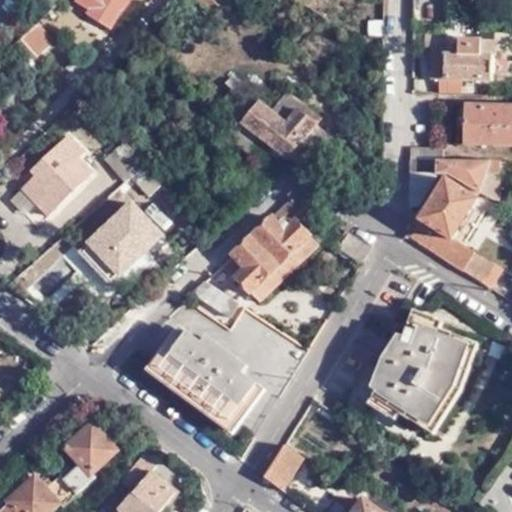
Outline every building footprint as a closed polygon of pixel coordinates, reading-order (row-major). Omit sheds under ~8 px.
[(41,0),(52,11),(63,0),(41,0)] [(79,0),(90,7),(86,14),(113,29),(130,0),(79,0)] [(231,0),(230,0),(196,0),(213,17),(231,0)] [(56,37),(41,22),(23,38),(40,55),(56,37)] [(40,55),(23,38),(4,57),(25,77),(44,58),(40,55)] [(483,54),(484,40),(461,39),(461,55),(449,54),(449,46),(434,46),(434,78),(443,78),(466,79),(495,79),(496,54),(483,54)] [(497,40),(484,40),(483,54),(496,54),(497,40)] [(228,117),(239,126),(243,122),(257,133),(237,159),(265,181),(290,157),(312,172),(337,139),(318,124),(300,110),(284,99),(274,112),(228,78),(223,84),(232,89),(230,92),(241,100),(228,117)] [(466,79),(443,78),(443,92),(466,93),(466,79)] [(303,104),(300,110),(318,124),(323,118),(303,104)] [(511,106),(466,105),(466,144),(511,145),(511,106)] [(243,122),(239,126),(230,138),(244,149),(257,133),(243,122)] [(25,190),(34,201),(50,217),(82,186),(68,170),(85,153),(69,137),(33,172),(38,177),(25,190)] [(413,147),(412,159),(445,159),(445,148),(413,147)] [(125,182),(132,177),(145,164),(131,150),(112,168),(125,182)] [(412,159),(412,172),(444,172),(448,172),(496,195),(502,170),(503,161),(445,159),(412,159)] [(150,197),(164,184),(145,164),(132,177),(150,197)] [(411,213),(427,213),(436,198),(430,195),(444,172),(412,172),(411,213)] [(436,198),(427,213),(424,218),(456,236),(481,199),(450,178),(436,198)] [(24,211),(34,201),(25,190),(14,201),(24,211)] [(286,220),(305,202),(294,196),(278,211),(286,220)] [(302,223),(316,210),(305,202),(286,220),(291,224),(297,219),(302,223)] [(157,243),(164,252),(172,244),(134,203),(91,244),(122,276),(138,261),(157,243)] [(278,211),(254,234),(283,264),(291,272),(316,247),(308,238),(312,234),(297,219),(291,224),(286,220),(278,211)] [(479,278),(491,259),(456,236),(424,218),(427,213),(411,213),(411,235),(479,278)] [(372,246),(348,231),(339,247),(362,263),(372,246)] [(254,292),(283,264),(254,234),(234,253),(248,267),(238,277),(254,292)] [(144,269),(164,252),(157,243),(138,261),(144,269)] [(479,278),(492,287),(496,281),(490,277),(498,263),(491,259),(479,278)] [(263,300),(291,272),(283,264),(254,292),(263,300)] [(241,302),(207,280),(195,291),(233,315),(241,302)] [(430,326),(433,319),(435,316),(413,306),(400,331),(388,357),(367,383),(357,395),(377,411),(379,409),(383,404),(389,408),(398,416),(400,415),(406,408),(417,419),(441,387),(458,350),(444,343),(448,334),(438,329),(430,326)] [(440,322),(433,319),(430,326),(438,329),(440,322)] [(363,380),(367,383),(388,357),(400,331),(395,329),(377,353),(363,380)] [(262,385),(190,332),(163,369),(234,421),(262,385)] [(461,341),(448,334),(444,343),(458,350),(461,341)] [(441,387),(417,419),(412,425),(421,432),(444,403),(454,390),(473,347),(461,341),(458,350),(441,387)] [(383,404),(379,409),(384,414),(389,408),(383,404)] [(412,425),(417,419),(406,408),(400,415),(412,425)] [(79,463),(55,484),(72,502),(97,480),(94,476),(120,452),(96,426),(68,451),(79,463)] [(308,458),(289,446),(269,477),(287,491),(308,458)] [(167,511),(182,495),(141,462),(122,485),(133,495),(119,511),(167,511)] [(0,511),(53,511),(61,505),(65,508),(72,502),(55,484),(50,478),(43,485),(36,478),(8,502),(9,504),(0,511)] [(358,511),(398,511),(373,493),(358,511)]
